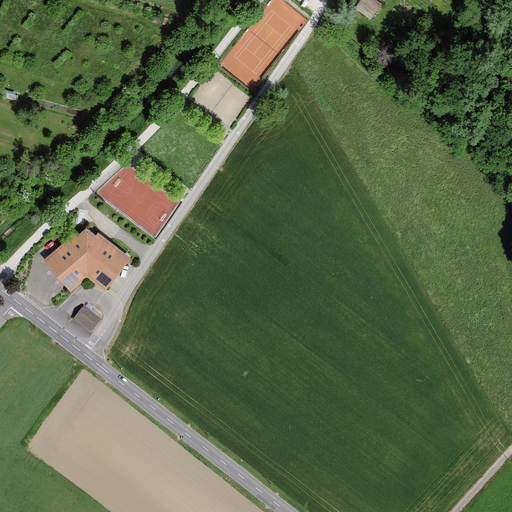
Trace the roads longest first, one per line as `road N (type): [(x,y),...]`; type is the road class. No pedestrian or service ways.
road 1 (unclassified): [(312,23),(88,357)]
road 2 (track): [(0,280),(176,104),(258,0)]
road 3 (tertiary): [(88,357),(286,511)]
